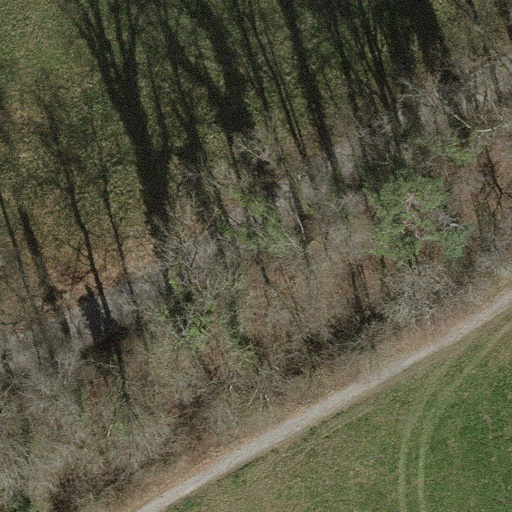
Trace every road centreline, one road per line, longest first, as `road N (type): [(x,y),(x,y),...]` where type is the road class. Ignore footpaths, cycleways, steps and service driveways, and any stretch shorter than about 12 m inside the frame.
road 1 (track): [(0,361),(112,322),(416,124),(511,74)]
road 2 (track): [(511,295),(228,461),(162,511)]
